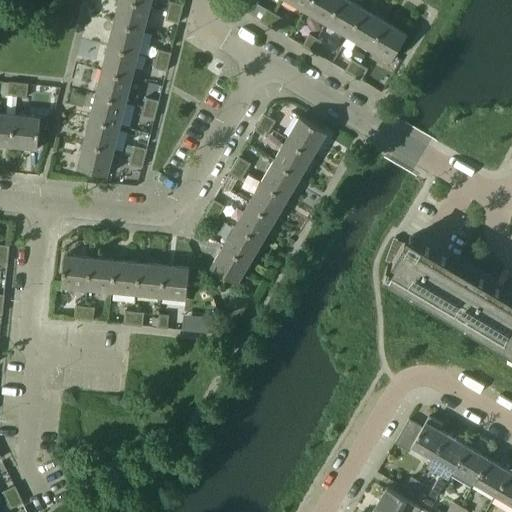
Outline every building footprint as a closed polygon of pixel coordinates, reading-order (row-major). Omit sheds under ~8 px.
[(119,0),(114,22),(144,30),(150,6),(126,0),(119,0)] [(288,0),(305,10),(310,0),(288,0)] [(310,0),(305,10),(326,22),(339,0),(310,0)] [(339,0),(326,22),(348,35),(363,8),(349,0),(339,0)] [(168,10),(181,14),(183,5),(170,1),(168,10)] [(348,35),(369,48),(385,21),(363,8),(348,35)] [(259,20),(267,25),(274,13),(266,9),(259,20)] [(165,20),(179,23),(181,14),(168,10),(165,20)] [(267,25),(276,30),(282,18),(274,13),(267,25)] [(369,48),(391,61),(407,34),(385,21),(369,48)] [(108,46),(138,54),(144,30),(114,22),(108,46)] [(302,45),(310,50),(317,38),(309,34),(302,45)] [(310,50),(318,55),(325,43),(317,38),(310,50)] [(102,70),(132,78),(138,54),(108,46),(102,70)] [(156,59),(169,62),(171,53),(158,49),(156,59)] [(153,68),(166,71),(169,62),(156,59),(153,68)] [(345,70),(353,75),(360,64),(351,59),(345,70)] [(353,75),(361,80),(368,68),(360,64),(353,75)] [(96,95),(126,102),(132,78),(102,70),(96,95)] [(8,95),(17,96),(18,83),(9,82),(8,95)] [(17,96),(26,97),(28,84),(18,83),(17,96)] [(90,119),(120,126),(126,102),(96,95),(90,119)] [(143,107),(157,110),(159,101),(146,97),(143,107)] [(141,116),(154,119),(157,110),(143,107),(141,116)] [(0,144),(12,145),(15,114),(0,112),(0,144)] [(12,145),(37,148),(41,117),(15,114),(12,145)] [(259,122),(270,129),(275,121),(264,114),(259,122)] [(286,138),(313,154),(326,132),(299,116),(286,138)] [(83,143),(114,150),(120,126),(90,119),(83,143)] [(254,130),(266,137),(270,129),(259,122),(254,130)] [(274,159),(300,175),(313,154),(286,138),(274,159)] [(77,167),(107,175),(114,150),(83,143),(77,167)] [(131,155),(144,158),(147,149),(134,145),(131,155)] [(129,164),(142,167),(144,158),(131,155),(129,164)] [(234,164),(245,171),(250,163),(238,156),(234,164)] [(261,181),(288,196),(300,175),(274,159),(261,181)] [(229,173),(240,180),(245,171),(234,164),(229,173)] [(248,202),(275,218),(288,196),(261,181),(248,202)] [(208,207),(220,214),(225,206),(213,199),(208,207)] [(236,223),(263,239),(275,218),(248,202),(236,223)] [(203,215),(215,222),(220,214),(208,207),(203,215)] [(223,245),(250,260),(263,239),(236,223),(223,245)] [(191,237),(202,244),(207,235),(196,229),(191,237)] [(511,352),(511,298),(408,236),(404,243),(394,238),(386,259),(392,263),(390,267),(387,265),(384,271),(386,272),(384,277),(511,352)] [(0,253),(8,254),(9,245),(0,244),(0,253)] [(210,267),(237,282),(250,260),(223,245),(210,267)] [(0,263),(7,264),(8,254),(0,253),(0,263)] [(61,285),(87,288),(90,257),(65,254),(62,280),(61,285)] [(87,288),(111,290),(114,259),(90,257),(87,288)] [(111,290),(136,293),(139,262),(114,259),(111,290)] [(136,293),(161,295),(164,265),(139,262),(136,293)] [(161,295),(186,298),(189,267),(164,265),(161,295)] [(74,319),(84,320),(85,306),(76,305),(74,319)] [(84,320),(93,320),(94,307),(85,306),(84,320)] [(123,324),(133,325),(134,311),(125,310),(123,324)] [(133,325),(142,326),(144,312),(134,311),(133,325)] [(158,327),(167,328),(168,314),(159,314),(158,327)] [(432,457),(432,458),(447,433),(439,428),(442,423),(429,416),(426,421),(423,426),(408,418),(394,442),(409,451),(411,446),(432,457)] [(453,470),(468,445),(447,433),(432,458),(432,457),(426,467),(448,480),(453,470)] [(453,470),(474,482),(489,457),(468,445),(453,470)] [(474,482),(495,495),(510,470),(489,457),(474,482)] [(495,495),(511,504),(511,471),(510,470),(495,495)] [(404,488),(412,492),(419,481),(411,477),(404,488)] [(412,492),(419,497),(426,486),(419,481),(412,492)] [(2,491),(7,499),(19,494),(15,485),(2,491)] [(386,486),(373,508),(380,511),(417,511),(420,507),(411,501),(386,486)] [(7,499),(11,508),(23,502),(19,494),(7,499)] [(446,511),(456,511),(460,506),(453,501),(446,511)]
